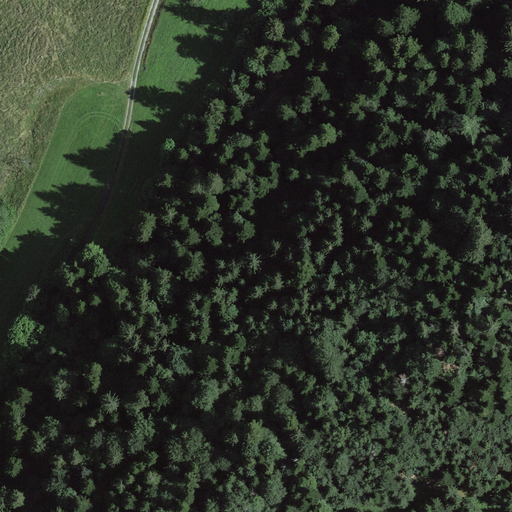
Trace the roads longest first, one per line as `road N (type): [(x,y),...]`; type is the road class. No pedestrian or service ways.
road 1 (track): [(74,261),(113,178),(155,0)]
road 2 (track): [(0,403),(74,261)]
